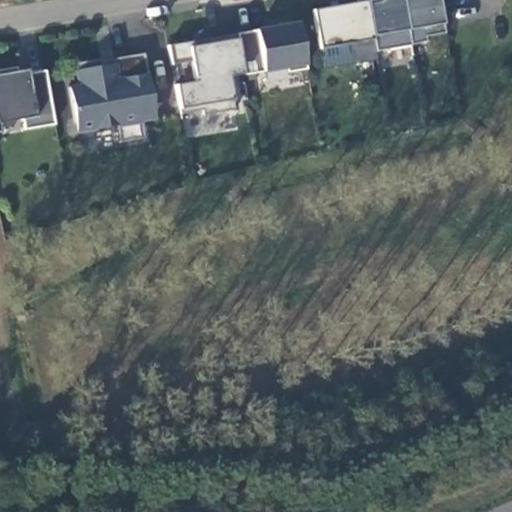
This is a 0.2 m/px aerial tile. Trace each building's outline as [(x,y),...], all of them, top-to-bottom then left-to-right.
[(403,0),(370,0),(367,1),(376,52),(412,46),(403,0)] [(440,0),(403,0),(412,46),(427,44),(426,37),(446,34),(440,0)] [(376,52),(367,1),(313,10),(320,50),(353,44),(356,64),(378,60),(376,52)] [(308,69),(300,23),(238,33),(245,74),(245,75),(287,68),(288,73),(308,69)] [(238,33),(170,45),(174,64),(193,61),(197,80),(177,83),(182,114),(204,110),(205,115),(237,110),(231,76),(245,74),(238,33)] [(144,121),(140,98),(153,95),(146,54),(116,59),(118,70),(106,72),(103,59),(77,64),(81,86),(71,88),(79,133),(144,121)] [(29,131),(59,126),(50,72),(33,75),(33,70),(22,72),(21,69),(0,72),(0,120),(0,121),(1,125),(27,120),(29,131)]
